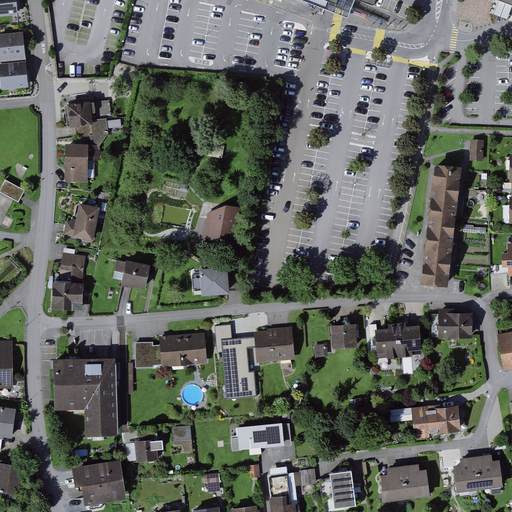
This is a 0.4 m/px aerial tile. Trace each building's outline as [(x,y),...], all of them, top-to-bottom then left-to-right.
[(0,0),(0,17),(19,16),(18,0),(0,0)] [(24,34),(0,35),(0,88),(28,86),(24,34)] [(91,100),(66,104),(70,129),(95,125),(91,100)] [(486,139),(473,138),(471,160),(485,161),(486,139)] [(92,145),(65,145),(66,182),(92,182),(92,145)] [(463,167),(435,164),(422,277),(449,280),(463,167)] [(5,179),(0,188),(0,192),(14,200),(18,202),(20,198),(22,195),(25,190),(5,179)] [(14,200),(0,192),(0,226),(8,231),(14,220),(7,217),(5,216),(7,213),(14,200)] [(100,207),(79,204),(75,236),(96,239),(100,207)] [(243,212),(213,207),(208,237),(238,242),(243,212)] [(86,256),(63,252),(60,270),(71,272),(71,282),(83,282),(84,268),(86,256)] [(148,264),(127,261),(123,284),(145,287),(148,264)] [(227,268),(200,269),(201,294),(229,292),(227,268)] [(83,283),(52,282),(51,309),(82,310),(83,283)] [(472,311),(440,313),(441,337),(474,335),(472,311)] [(354,324),(332,325),(334,348),(359,346),(357,324),(354,324)] [(421,325),(375,329),(378,357),(423,353),(421,325)] [(292,328),(256,333),(259,361),(295,357),(292,328)] [(511,332),(500,335),(505,368),(511,367),(511,332)] [(208,334),(161,337),(161,343),(140,345),(141,366),(209,363),(208,334)] [(0,388),(13,389),(12,340),(0,340),(0,388)] [(316,344),(317,356),(330,355),(329,343),(316,344)] [(114,357),(52,360),(55,409),(84,407),(86,433),(118,431),(114,357)] [(227,396),(228,410),(241,409),(240,395),(227,396)] [(16,407),(0,404),(0,450),(2,437),(12,438),(16,407)] [(391,419),(412,418),(411,406),(391,408),(391,419)] [(459,406),(414,410),(417,435),(461,431),(459,406)] [(291,422),(238,425),(240,447),(292,444),(291,422)] [(175,445),(183,445),(183,452),(194,451),(192,424),(173,425),(175,445)] [(155,439),(136,441),(138,459),(157,457),(155,439)] [(499,457),(458,462),(461,490),(502,486),(499,457)] [(25,465),(0,461),(0,491),(21,494),(25,465)] [(119,461),(81,467),(86,503),(124,497),(119,461)] [(259,464),(249,465),(251,477),(260,476),(259,464)] [(287,466),(269,468),(273,511),(300,511),(298,485),(319,483),(317,468),(288,471),(287,466)] [(426,468),(384,473),(388,501),(429,497),(426,468)] [(353,470),(330,473),(334,508),(356,506),(353,470)] [(223,472),(209,474),(211,491),(225,489),(223,472)]
